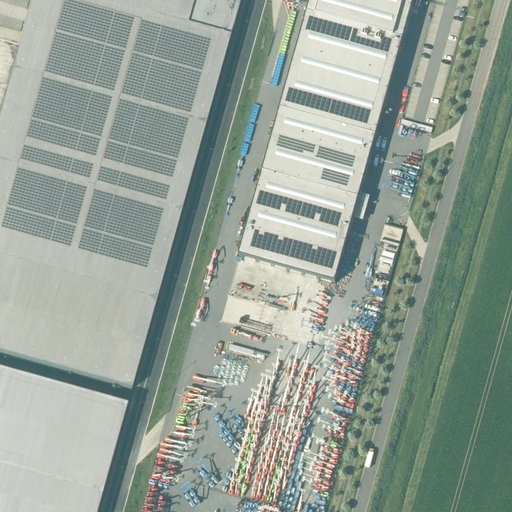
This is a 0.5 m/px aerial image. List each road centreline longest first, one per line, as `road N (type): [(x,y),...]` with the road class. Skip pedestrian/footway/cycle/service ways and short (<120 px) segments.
road 1 (residential): [(260,0),(116,511)]
road 2 (unclassified): [(502,0),(358,511)]
